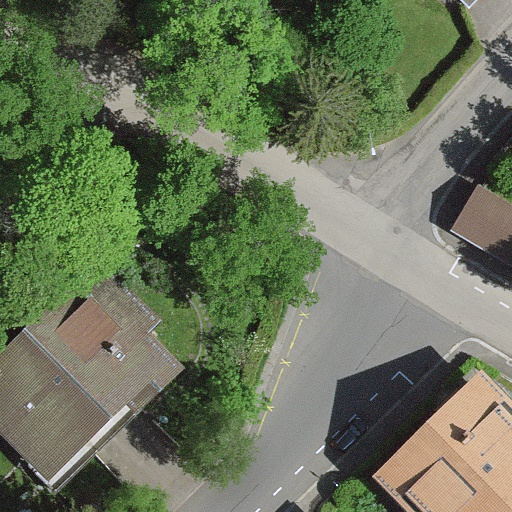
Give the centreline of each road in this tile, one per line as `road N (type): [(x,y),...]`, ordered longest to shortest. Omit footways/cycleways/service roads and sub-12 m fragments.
road 1 (residential): [(219,511),(443,291)]
road 2 (unclassified): [(97,87),(356,240)]
road 3 (residential): [(356,240),(511,74)]
road 4 (residential): [(97,87),(0,180)]
